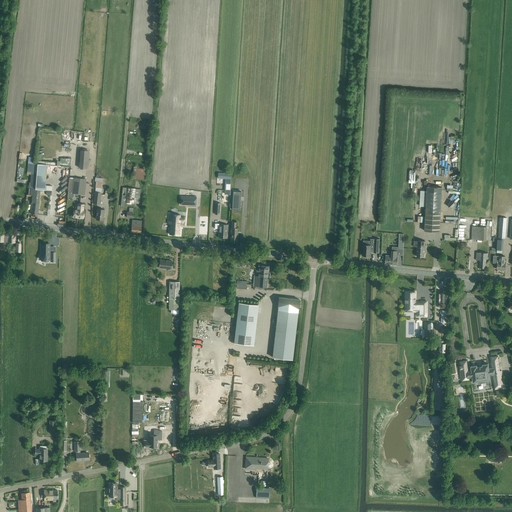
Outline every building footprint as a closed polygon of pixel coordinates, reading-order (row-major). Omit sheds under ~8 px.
[(80,155),(79,168),(88,169),(89,156),(88,156),(87,156),(88,151),(81,150),(81,151),(81,155),(80,155)] [(47,165),(31,163),(29,188),(39,189),(44,190),(46,190),(46,185),(45,185),(47,165)] [(146,169),(134,168),(132,179),(145,181),(146,169)] [(218,173),(218,178),(226,179),(226,182),(230,182),(231,179),(231,174),(218,173)] [(68,191),(68,196),(74,197),(74,194),(82,195),(84,179),(74,178),(72,192),(68,191)] [(123,187),(121,201),(121,206),(124,207),(125,202),(139,204),(140,189),(123,187)] [(442,187),(427,187),(426,194),(424,194),(423,200),(426,200),(425,217),(418,216),(418,222),(425,222),(425,231),(440,232),(442,187)] [(28,195),(33,195),(32,209),(31,214),(38,215),(39,210),(39,195),(38,195),(39,189),(29,188),(28,195)] [(233,191),(232,209),(239,210),(241,191),(233,191)] [(180,205),(182,205),(196,205),(196,197),(181,196),(180,205)] [(74,210),(73,217),(83,218),(84,211),(83,211),(84,204),(78,204),(77,210),(74,210)] [(98,209),(96,219),(103,220),(104,210),(98,209)] [(169,214),(169,220),(168,225),(170,225),(170,234),(179,235),(180,223),(183,223),(183,221),(184,221),(184,217),(185,217),(180,217),(180,215),(169,214)] [(506,218),(500,217),(498,238),(505,238),(506,218)] [(132,226),(131,233),(141,233),(142,226),(141,226),(142,221),(132,220),(132,226)] [(228,225),(219,224),(218,238),(227,238),(228,225)] [(485,241),(486,227),(472,226),(471,239),(485,241)] [(9,232),(9,234),(7,234),(7,236),(4,236),(4,235),(0,234),(0,242),(3,242),(3,244),(9,244),(9,243),(15,243),(15,233),(9,232)] [(493,237),(493,241),(497,242),(497,250),(497,253),(502,253),(502,250),(503,250),(504,240),(497,239),(498,238),(493,237)] [(363,244),(362,256),(370,256),(371,252),(374,252),(374,253),(379,253),(380,239),(375,239),(371,239),(370,241),(370,245),(363,244)] [(424,257),(424,253),(425,253),(426,245),(425,245),(425,241),(418,241),(414,241),(414,247),(417,247),(417,256),(424,257)] [(42,253),(39,259),(47,262),(47,260),(51,260),(51,262),(56,262),(56,252),(50,252),(50,246),(50,244),(42,244),(42,253)] [(387,255),(386,255),(385,263),(397,264),(398,258),(397,258),(398,255),(403,255),(403,248),(392,247),(392,253),(387,253),(387,255)] [(488,253),(477,252),(476,260),(480,260),(480,268),(486,268),(486,260),(487,261),(488,253)] [(493,255),(493,258),(493,263),(497,263),(497,269),(505,270),(506,262),(505,262),(505,256),(493,255)] [(160,259),(159,267),(171,269),(172,261),(160,259)] [(257,270),(257,273),(258,273),(258,276),(254,276),(253,286),(262,287),(267,287),(268,278),(269,278),(270,273),(268,273),(269,267),(259,266),(259,270),(257,270)] [(238,280),(238,288),(248,288),(248,280),(238,280)] [(170,282),(169,299),(169,304),(179,304),(179,299),(180,282),(170,282)] [(415,292),(405,292),(405,311),(417,311),(417,316),(427,316),(427,301),(422,301),(422,302),(415,302),(415,292)] [(299,300),(279,297),(275,337),(273,357),(292,359),(295,339),(299,300)] [(257,315),(258,305),(238,303),(237,313),(257,315)] [(499,367),(498,356),(491,357),(492,368),(489,368),(488,364),(482,365),(483,366),(477,367),(477,365),(471,366),(471,371),(467,371),(466,365),(467,365),(467,360),(460,361),(460,366),(459,366),(460,366),(462,380),(461,380),(462,380),(462,381),(465,380),(465,381),(467,380),(469,380),(469,378),(472,377),(473,382),(478,382),(479,383),(485,382),(485,381),(491,380),(490,375),(493,375),(495,390),(504,389),(502,371),(498,371),(498,368),(499,367)] [(154,417),(155,419),(162,418),(160,408),(143,411),(145,418),(154,417)] [(149,449),(157,448),(155,440),(159,439),(157,431),(150,433),(151,437),(147,437),(148,444),(144,444),(145,449),(149,448),(149,449)] [(74,442),(75,449),(75,452),(76,452),(77,462),(81,461),(89,460),(89,455),(89,453),(80,454),(80,441),(74,442)] [(35,449),(35,455),(40,455),(39,461),(43,461),(43,462),(46,462),(46,461),(47,461),(48,449),(47,449),(47,446),(40,446),(40,449),(35,449)] [(208,461),(209,466),(209,467),(214,466),(214,468),(220,468),(220,459),(219,454),(213,454),(214,460),(208,461)] [(246,457),(246,462),(245,468),(256,469),(256,467),(267,468),(268,463),(268,458),(246,457)] [(109,488),(107,488),(107,492),(109,492),(109,496),(116,496),(117,496),(117,490),(117,483),(109,483),(109,488)] [(117,496),(116,496),(116,500),(125,500),(125,487),(120,487),(120,490),(117,490),(117,496)] [(256,498),(269,498),(270,489),(257,488),(256,498)] [(44,490),(44,495),(44,500),(58,500),(58,490),(53,491),(53,490),(44,490)] [(30,492),(21,493),(22,499),(18,500),(18,511),(30,511),(32,511),(31,511),(30,492)]
